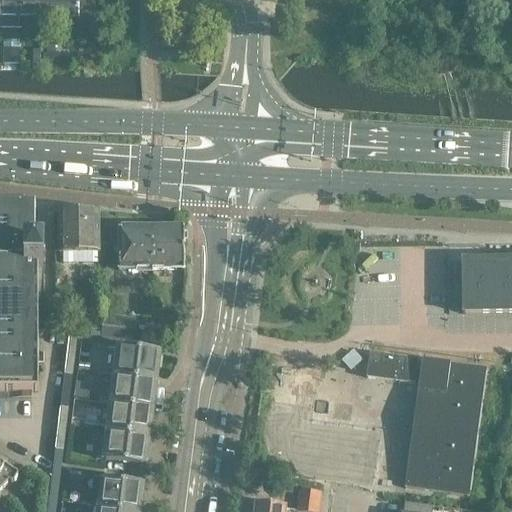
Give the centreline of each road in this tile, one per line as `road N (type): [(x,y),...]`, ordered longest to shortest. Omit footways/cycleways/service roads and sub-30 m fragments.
road 1 (primary): [(242,177),(511,192)]
road 2 (primary): [(511,144),(247,128)]
road 3 (secondary): [(192,511),(223,332),(224,273)]
road 4 (primary): [(224,127),(0,120)]
road 5 (primary): [(218,199),(83,179),(77,165)]
road 6 (primary): [(77,165),(220,176)]
